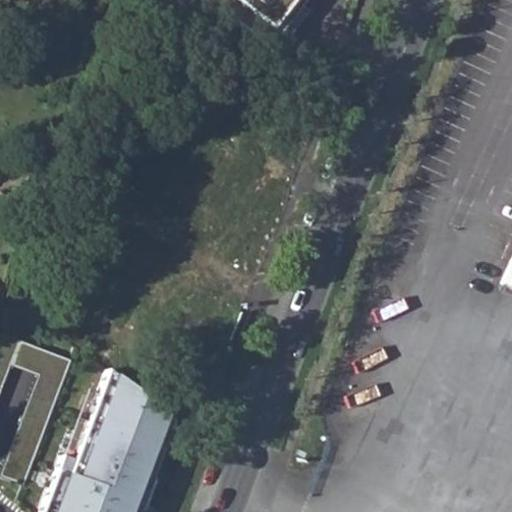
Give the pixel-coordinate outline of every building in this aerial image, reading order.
[(296,0),(218,0),(269,37),(296,0)] [(247,143),(224,124),(221,121),(177,175),(206,198),(208,195),(212,198),(223,184),(219,180),(238,156),(238,153),(247,143)] [(134,259),(106,296),(136,319),(178,263),(136,231),(122,249),(134,259)] [(0,307),(1,308),(7,293),(8,289),(0,286),(0,307)] [(114,511),(152,416),(88,365),(55,455),(39,448),(15,511),(114,511)]
